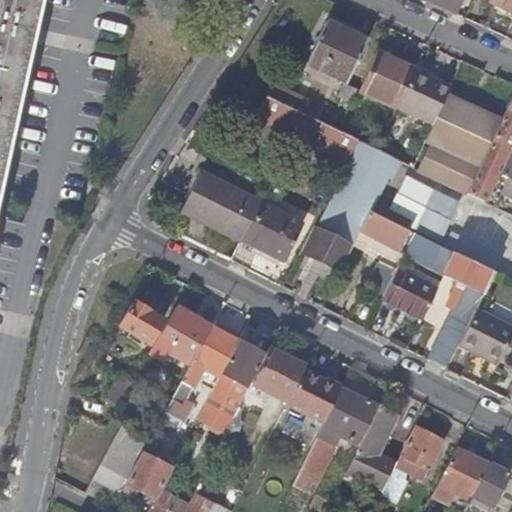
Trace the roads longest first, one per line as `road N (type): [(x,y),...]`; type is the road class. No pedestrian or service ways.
road 1 (residential): [(511,426),(106,226)]
road 2 (residential): [(0,400),(86,0)]
road 3 (residential): [(22,511),(55,345),(106,226)]
road 4 (residential): [(106,226),(257,0)]
road 5 (residential): [(376,0),(511,61)]
